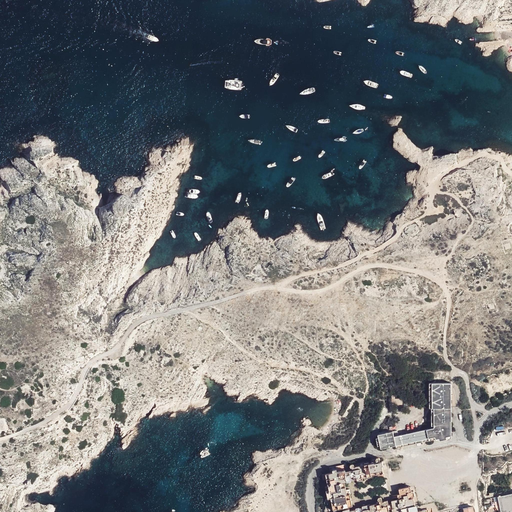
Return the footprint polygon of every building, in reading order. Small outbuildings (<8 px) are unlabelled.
[(398,430),(378,436),(378,438),(376,439),(378,447),(380,447),(380,450),(396,446),(396,448),(439,440),(440,442),(446,440),(451,439),(451,384),(429,384),(429,409),(431,409),(431,427),(434,427),(434,429),(399,436),(398,430)] [(31,396),(16,398),(18,412),(33,409),(31,396)] [(348,472),(350,479),(383,472),(382,467),(383,467),(382,463),(379,463),(379,462),(380,462),(380,461),(380,460),(379,460),(379,459),(378,459),(377,459),(377,460),(376,460),(376,461),(377,464),(374,464),(356,467),(357,468),(355,468),(354,467),(354,466),(353,466),(352,466),(351,466),(351,467),(351,468),(352,469),(352,471),(348,472)] [(329,474),(326,474),(327,480),(327,479),(327,481),(328,486),(329,491),(326,491),(328,498),(328,499),(330,498),(332,507),(336,507),(336,509),(351,506),(349,495),(350,494),(349,489),(346,490),(342,491),(341,489),(345,488),(344,483),(347,483),(345,472),(345,471),(337,472),(334,473),(329,474)] [(383,472),(350,479),(350,481),(357,479),(357,482),(363,481),(362,478),(367,477),(367,479),(372,478),(371,477),(383,474),(383,472)] [(511,511),(511,494),(498,498),(501,511),(511,511)] [(401,506),(392,508),(392,511),(402,511),(410,510),(410,511),(415,511),(414,505),(413,506),(412,504),(415,503),(414,498),(411,499),(412,499),(408,500),(409,507),(401,508),(401,506)] [(497,510),(500,510),(498,498),(484,502),(484,506),(484,511),(488,511),(489,508),(492,506),(495,507),(497,510)]
